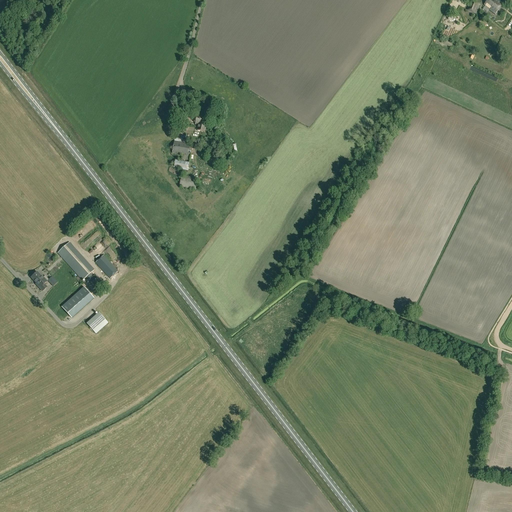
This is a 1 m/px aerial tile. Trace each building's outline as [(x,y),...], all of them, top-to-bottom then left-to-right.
[(467,10),(476,14),(480,5),(471,0),(467,10)] [(497,0),(496,0),(496,1),(494,0),(487,0),(484,5),(490,9),(490,10),(495,14),(503,4),(497,0)] [(205,132),(206,126),(208,118),(198,116),(196,125),(199,125),(198,130),(205,132)] [(189,152),(190,143),(186,143),(187,139),(175,137),(173,150),(189,152)] [(188,167),(189,161),(176,159),(175,164),(188,167)] [(86,235),(84,232),(77,236),(79,240),(86,235)] [(94,261),(113,243),(108,237),(101,244),(104,246),(96,253),(95,251),(91,255),(90,254),(89,255),(94,261)] [(70,243),(58,253),(83,281),(86,277),(89,280),(93,276),(91,273),(94,270),(70,243)] [(96,263),(110,279),(118,272),(104,256),(96,263)] [(44,284),(47,282),(42,276),(41,277),(37,272),(31,278),(37,285),(37,286),(43,292),(47,288),(44,284)] [(98,278),(93,282),(99,290),(105,285),(98,278)] [(49,283),(53,287),(57,282),(54,279),(49,283)] [(84,287),(62,307),(72,318),(94,298),(84,287)] [(96,334),(109,323),(100,313),(87,324),(96,334)]
